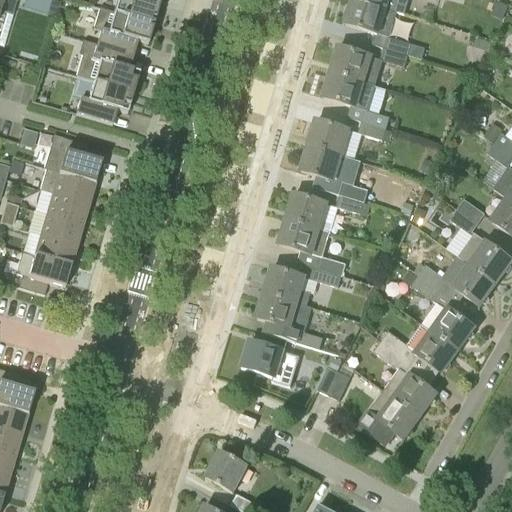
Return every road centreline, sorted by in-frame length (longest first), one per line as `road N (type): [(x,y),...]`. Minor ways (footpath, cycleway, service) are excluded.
road 1 (residential): [(187,409),(309,0)]
road 2 (tertiary): [(118,364),(226,0)]
road 3 (residential): [(410,509),(299,452),(187,409)]
road 4 (residential): [(511,333),(410,509)]
road 5 (tertiary): [(75,511),(118,364)]
road 6 (residential): [(133,147),(0,105)]
road 7 (residential): [(118,364),(0,328)]
